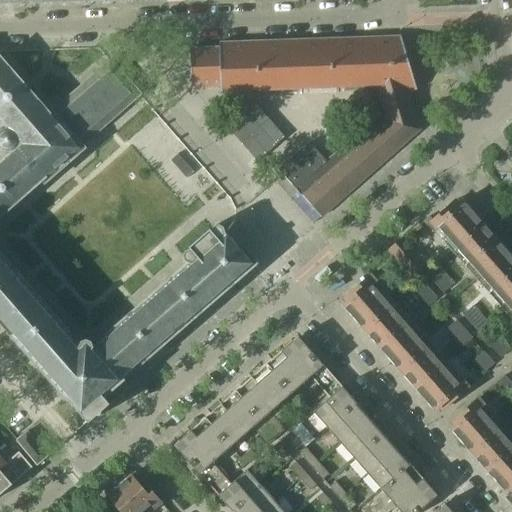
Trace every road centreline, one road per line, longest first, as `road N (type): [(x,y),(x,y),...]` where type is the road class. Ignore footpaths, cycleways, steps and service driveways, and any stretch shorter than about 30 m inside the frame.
road 1 (residential): [(128,427),(289,288),(486,511)]
road 2 (residential): [(398,0),(399,13),(0,27)]
road 3 (residential): [(332,248),(451,149)]
road 4 (residential): [(23,511),(128,427)]
